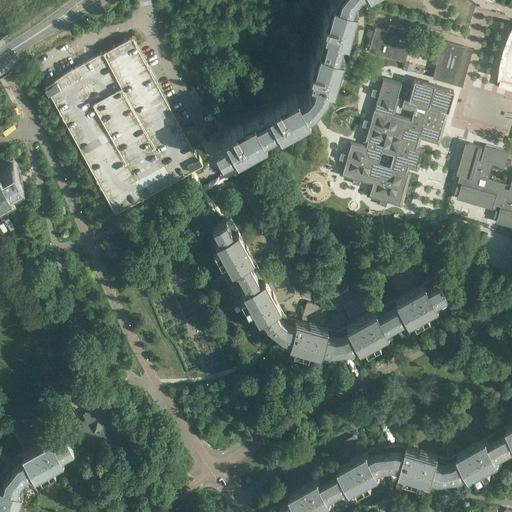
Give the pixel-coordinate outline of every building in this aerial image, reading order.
[(348,28),(355,0),(329,0),(328,7),(325,6),(322,18),(324,19),(319,37),(343,44),(348,28)] [(405,62),(412,35),(413,32),(389,25),(387,31),(375,27),(375,28),(368,51),(368,52),(404,62),(405,62)] [(511,27),(508,36),(503,49),(500,63),(498,78),(499,78),(499,77),(501,78),(499,86),(499,85),(498,86),(511,89),(511,179),(511,184),(489,178),(493,163),(505,166),(507,157),(511,158),(511,156),(511,151),(485,144),(485,147),(469,143),(466,145),(458,171),(460,174),(464,175),(458,195),(460,198),(490,207),(494,205),(501,207),(497,218),(499,222),(511,225),(511,27)] [(197,155),(131,36),(44,84),(46,86),(44,87),(47,92),(49,92),(115,211),(202,163),(200,160),(202,159),(199,154),(197,155)] [(272,132),(315,108),(330,90),(343,44),(319,37),(314,54),(312,54),(308,66),(310,67),(308,75),(313,77),(311,84),(305,91),(298,95),(296,90),(285,96),(284,94),(273,100),(274,102),(259,110),(272,132)] [(461,70),(467,47),(443,40),(433,75),(433,77),(434,78),(442,80),(447,82),(455,84),(456,83),(457,82),(460,70),(461,70)] [(406,171),(408,166),(416,168),(422,149),(413,147),(416,135),(438,141),(446,110),(448,111),(453,90),(414,79),(406,107),(413,109),(409,122),(404,120),(404,117),(392,114),(394,108),(400,85),(381,80),(373,108),(370,121),(363,119),(361,126),(368,127),(364,140),(367,141),(365,146),(350,142),(347,154),(340,152),(339,159),(345,161),(341,173),(353,177),(352,183),(358,185),(360,179),(372,182),(368,194),(381,198),(379,204),(386,206),(387,200),(400,203),(403,191),(409,193),(411,186),(405,184),(409,172),(406,171)] [(223,159),(272,132),(259,110),(242,120),(241,118),(229,124),(231,126),(223,130),(226,135),(213,142),(223,159)] [(0,192),(22,181),(13,163),(0,170),(0,192)] [(254,252),(266,246),(268,243),(258,226),(255,226),(243,232),(241,235),(230,215),(207,228),(214,240),(210,243),(226,272),(231,270),(237,282),(260,269),(251,253),(254,252)] [(449,297),(436,275),(423,282),(419,284),(419,281),(412,269),(409,267),(392,277),(392,280),(398,292),(401,294),(387,302),(399,325),(407,321),(409,325),(439,309),(436,304),(449,297)] [(324,323),(328,310),(327,307),(308,301),(305,303),(302,316),(302,320),(287,315),(286,314),(284,313),(278,301),(281,301),(293,294),(295,292),(285,274),(282,274),(270,281),(268,284),(260,269),(237,282),(241,289),(237,292),(253,321),(257,318),(261,325),(271,333),(276,337),(280,340),(288,342),(286,348),(318,357),(320,352),(327,354),(345,352),(351,351),(358,347),(361,352),(390,336),(387,331),(399,325),(387,302),(370,311),(370,308),(363,296),(361,294),(343,304),(343,307),(349,318),(350,319),(352,321),(348,324),(339,329),(337,329),(334,329),(322,325),(324,323)] [(343,355),(343,357),(353,374),(354,375),(355,375),(356,375),(357,375),(358,374),(358,373),(358,372),(358,371),(349,353),(348,353),(347,353),(345,353),(344,353),(344,354),(343,355)] [(511,399),(504,404),(504,408),(510,419),(511,420),(511,421),(499,429),(511,452),(511,399)] [(105,427),(113,423),(102,403),(82,414),(85,419),(83,426),(78,428),(89,448),(109,437),(104,429),(105,427)] [(20,511),(26,491),(21,489),(24,481),(26,478),(33,474),(36,479),(52,470),(65,463),(62,458),(75,451),(64,432),(63,429),(45,438),(45,435),(39,423),(36,421),(18,431),(18,434),(25,446),(28,448),(14,456),(0,473),(0,511),(20,511)] [(500,460),(511,453),(511,452),(499,429),(482,438),(482,435),(475,423),(473,421),(455,431),(455,435),(462,446),(464,448),(451,456),(447,456),(434,453),(436,450),(440,437),(439,434),(420,428),(417,431),(414,444),(414,447),(399,443),(375,445),(363,452),(363,449),(356,437),(354,435),(336,445),(336,448),(343,460),(346,462),(332,469),(335,475),(344,492),(351,488),(354,493),(383,477),(380,472),(388,468),(391,467),(400,470),(398,475),(430,484),(432,479),(439,481),(452,480),(462,479),(463,478),(470,475),(472,479),(502,463),(500,460)] [(344,492),(335,475),(332,469),(314,479),(314,475),(308,464),(305,462),(287,471),(287,475),(294,487),(297,488),(277,499),(284,511),(318,511),(334,503),(332,499),(344,492)]
